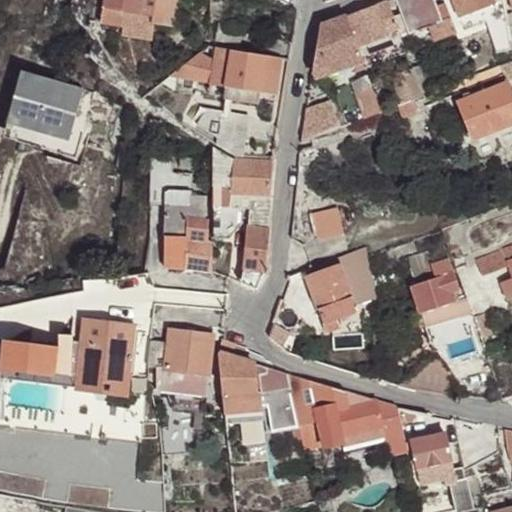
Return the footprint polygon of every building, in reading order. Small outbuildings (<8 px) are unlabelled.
[(101,0),(98,23),(152,31),(154,20),(174,24),(177,0),(101,0)] [(433,0),(395,0),(409,33),(429,27),(441,21),(433,0)] [(452,0),(458,15),(492,1),(491,0),(452,0)] [(387,27),(395,24),(386,1),(377,4),(387,27)] [(377,4),(345,16),(357,49),(390,36),(387,27),(377,4)] [(296,10),(283,8),(281,20),(294,23),(296,10)] [(319,24),(312,72),(361,58),(357,49),(345,16),(319,24)] [(434,41),(454,33),(449,19),(441,21),(429,27),(434,41)] [(293,32),(294,23),(281,20),(279,30),(293,32)] [(218,26),(215,44),(240,48),(243,31),(218,26)] [(290,48),(293,32),(279,30),(276,46),(290,48)] [(232,51),(217,48),(215,57),(211,81),(227,84),(232,51)] [(267,56),(232,51),(227,84),(261,89),(267,56)] [(199,55),(171,76),(211,81),(215,57),(199,55)] [(282,58),(267,56),(261,89),(276,91),(282,58)] [(403,104),(423,96),(408,60),(390,67),(403,104)] [(40,72),(21,121),(80,143),(98,94),(40,72)] [(365,118),(382,112),(368,75),(352,81),(365,118)] [(259,100),(261,89),(227,84),(223,94),(259,100)] [(511,122),(511,99),(506,85),(459,104),(472,138),(511,122)] [(302,143),(330,132),(334,99),(306,108),(302,143)] [(197,128),(217,141),(221,113),(207,111),(197,128)] [(233,158),(243,158),(249,118),(221,113),(217,141),(216,146),(233,158)] [(232,160),(233,158),(216,146),(210,142),(211,237),(229,239),(241,222),(241,207),(228,207),(232,160)] [(172,172),(173,147),(152,146),(150,178),(172,179),(172,172)] [(270,196),(273,161),(232,160),(228,207),(241,207),(243,207),(243,195),(251,196),(270,196)] [(192,173),(172,172),(172,179),(150,178),(150,204),(166,205),(166,211),(187,211),(187,206),(204,207),(204,197),(191,196),(192,173)] [(250,208),(251,196),(243,195),(243,207),(250,208)] [(268,210),(270,196),(251,196),(250,208),(268,210)] [(344,230),(339,204),(315,210),(320,235),(344,230)] [(186,241),(208,242),(208,219),(204,219),(204,207),(187,206),(187,211),(186,241)] [(267,224),(268,210),(250,208),(249,222),(267,224)] [(165,241),(186,241),(187,211),(166,211),(165,241)] [(265,251),(267,229),(248,228),(244,271),(263,273),(265,251)] [(184,270),(186,241),(165,241),(164,268),(184,270)] [(184,270),(210,272),(210,242),(208,242),(186,241),(184,270)] [(372,301),(366,255),(364,248),(337,258),(340,267),(352,299),(356,308),(372,301)] [(455,265),(449,249),(432,257),(425,260),(429,274),(455,265)] [(352,299),(340,267),(307,280),(319,311),(352,299)] [(300,297),(304,270),(288,277),(282,295),(300,297)] [(263,273),(244,271),(244,280),(251,282),(260,283),(263,273)] [(420,312),(453,301),(450,290),(458,288),(452,272),(411,286),(420,312)] [(510,303),(511,302),(511,281),(502,285),(510,303)] [(118,286),(88,286),(87,308),(118,308),(118,286)] [(356,308),(352,299),(319,311),(324,325),(358,313),(356,308)] [(281,300),(274,317),(296,323),(300,306),(281,300)] [(287,354),(291,355),(296,339),(297,329),(273,321),(268,337),(287,354)] [(137,330),(85,325),(83,339),(81,369),(133,374),(137,330)] [(199,375),(213,376),(214,336),(171,333),(170,345),(169,370),(169,374),(199,375)] [(61,352),(8,346),(6,373),(75,380),(75,368),(81,369),(83,339),(60,339),(61,352)] [(226,341),(222,353),(255,364),(269,368),(250,347),(226,341)] [(151,368),(159,369),(164,369),(161,345),(154,344),(153,344),(151,368)] [(161,345),(164,369),(169,370),(170,345),(161,345)] [(267,398),(291,393),(285,374),(269,368),(255,364),(222,353),(220,352),(227,414),(263,411),(262,393),(266,393),(267,398)] [(429,395),(455,398),(448,370),(436,356),(394,386),(429,395)] [(133,374),(81,369),(79,381),(132,386),(133,374)] [(158,383),(165,383),(168,383),(169,374),(169,370),(164,369),(159,369),(158,383)] [(165,383),(166,394),(211,398),(212,384),(199,382),(199,375),(169,374),(168,383),(165,383)] [(285,374),(291,393),(310,389),(309,381),(285,374)] [(212,384),(213,376),(199,375),(199,382),(212,384)] [(345,392),(309,381),(310,389),(325,446),(344,442),(342,435),(382,425),(383,423),(376,401),(345,392)] [(310,389),(291,393),(298,426),(304,451),(325,446),(310,389)] [(275,431),(298,426),(291,393),(267,398),(275,431)] [(400,408),(376,401),(383,423),(382,425),(385,434),(387,447),(407,442),(402,418),(400,408)] [(428,413),(400,408),(402,418),(407,442),(413,441),(433,437),(428,413)] [(47,425),(29,422),(27,438),(45,441),(47,425)] [(385,434),(382,425),(342,435),(344,442),(345,446),(385,434)] [(497,428),(483,425),(482,454),(496,455),(497,428)] [(137,436),(138,427),(127,426),(126,441),(137,442),(137,436)] [(149,427),(138,427),(137,436),(149,437),(149,427)] [(448,434),(433,437),(413,441),(419,468),(453,462),(448,434)] [(455,473),(453,462),(419,468),(422,479),(455,473)] [(468,511),(477,510),(469,479),(444,485),(450,511),(468,511)] [(0,495),(0,511),(30,511),(32,501),(20,498),(0,495)]
